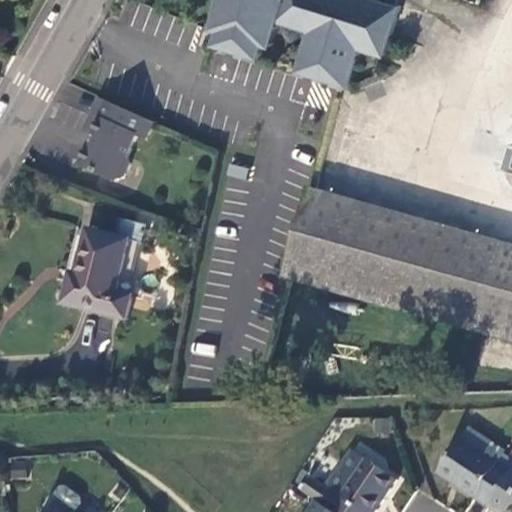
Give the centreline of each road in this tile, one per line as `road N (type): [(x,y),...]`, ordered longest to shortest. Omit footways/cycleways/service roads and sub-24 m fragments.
road 1 (unknown): [(511,36),(455,176),(356,135)]
road 2 (residential): [(0,157),(88,0)]
